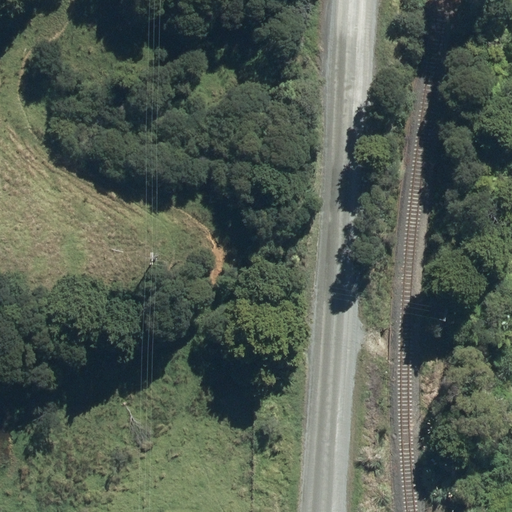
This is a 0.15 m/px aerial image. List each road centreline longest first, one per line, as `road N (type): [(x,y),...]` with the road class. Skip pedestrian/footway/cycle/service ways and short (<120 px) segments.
road 1 (tertiary): [(325,511),(359,0)]
road 2 (unknown): [(506,511),(511,357)]
